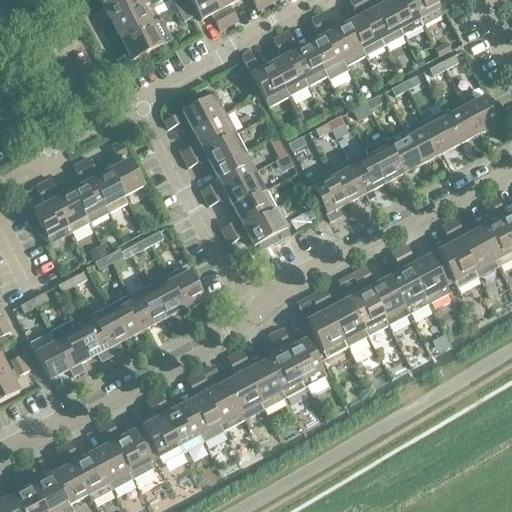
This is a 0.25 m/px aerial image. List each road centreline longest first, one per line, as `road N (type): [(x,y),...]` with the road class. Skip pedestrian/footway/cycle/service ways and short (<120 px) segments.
road 1 (residential): [(252,312),(292,281),(511,173)]
road 2 (residential): [(0,449),(214,346),(252,312)]
road 3 (unknown): [(511,371),(276,511)]
road 4 (residential): [(252,312),(138,104)]
road 5 (residential): [(138,104),(331,0)]
